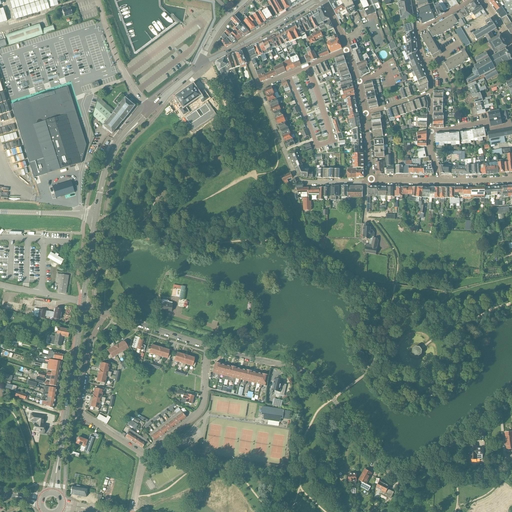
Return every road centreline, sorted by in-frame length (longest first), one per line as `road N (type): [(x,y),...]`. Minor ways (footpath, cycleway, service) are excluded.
road 1 (residential): [(511,398),(409,468),(393,470),(310,375),(206,344)]
road 2 (tertiary): [(53,489),(83,303)]
road 3 (residential): [(143,454),(79,412),(90,341),(104,311)]
road 4 (residential): [(287,74),(316,146),(332,140),(307,66)]
road 5 (residential): [(364,183),(297,181),(259,86)]
road 6 (residential): [(143,454),(198,412),(206,344)]
road 7 (unclassified): [(95,217),(113,151),(150,109)]
